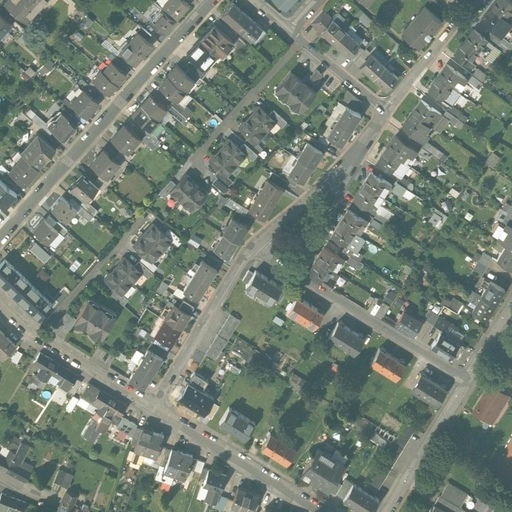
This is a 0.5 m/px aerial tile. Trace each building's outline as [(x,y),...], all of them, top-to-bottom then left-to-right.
[(8,0),(4,5),(25,23),(45,0),(8,0)] [(168,0),(161,9),(162,9),(175,20),(188,6),(181,0),(168,0)] [(294,0),(273,0),(285,11),(294,0)] [(497,0),(491,9),(504,19),(511,11),(511,5),(505,0),(497,0)] [(232,5),(222,16),(231,25),(245,37),(246,36),(251,40),(253,38),(252,38),(260,29),(232,5)] [(0,8),(0,16),(11,25),(14,21),(0,8)] [(424,8),(401,35),(418,49),(441,22),(424,8)] [(162,9),(150,22),(163,34),(175,21),(175,20),(162,9)] [(510,24),(504,19),(491,9),(481,21),(500,36),(510,24)] [(354,16),(358,19),(363,13),(359,10),(354,16)] [(322,11),(310,24),(319,32),(331,18),(322,11)] [(363,13),(358,19),(362,23),(367,17),(363,13)] [(339,14),(321,33),(334,45),(346,32),(352,26),(339,14)] [(0,16),(0,33),(8,24),(10,26),(11,25),(0,16)] [(231,25),(222,16),(218,21),(227,30),(231,25)] [(213,26),(199,42),(214,55),(217,58),(231,41),(213,26)] [(141,28),(137,33),(147,41),(151,37),(141,28)] [(260,29),(252,38),(253,38),(257,42),(265,34),(260,29)] [(473,31),(463,43),(477,54),(484,45),(489,49),(492,45),(473,31)] [(346,32),(334,45),(348,57),(360,44),(346,32)] [(137,33),(128,43),(143,56),(152,46),(147,41),(137,33)] [(250,49),(238,39),(233,45),(244,55),(250,49)] [(199,42),(187,56),(201,69),(214,55),(199,42)] [(128,43),(119,53),(129,62),(134,66),(143,56),(128,43)] [(477,54),(463,43),(454,56),(472,71),(475,67),(470,63),(477,54)] [(397,44),(392,50),(396,53),(401,48),(397,44)] [(401,48),(396,53),(400,57),(405,51),(401,48)] [(361,54),(354,62),(360,68),(366,61),(365,59),(370,53),(365,49),(361,54)] [(357,50),(349,58),(354,62),(361,54),(357,50)] [(111,62),(116,66),(119,61),(115,57),(110,53),(107,58),(111,62)] [(115,57),(119,61),(126,67),(129,62),(119,53),(115,57)] [(366,61),(360,68),(373,80),(385,66),(371,55),(366,61)] [(37,70),(43,75),(54,64),(48,58),(37,70)] [(102,72),(117,85),(126,75),(116,66),(111,62),(102,72)] [(192,64),(188,69),(197,77),(201,73),(192,64)] [(459,94),(466,85),(463,83),(466,79),(446,65),(437,78),(459,94)] [(385,66),(373,80),(386,92),(398,78),(385,66)] [(168,77),(183,91),(192,81),(176,67),(167,77),(168,77)] [(28,68),(24,72),(31,78),(35,73),(28,68)] [(472,77),(482,85),(488,78),(477,70),(472,77)] [(98,87),(107,95),(108,95),(117,85),(102,72),(101,71),(92,81),(98,87)] [(316,72),(310,79),(316,84),(322,76),(316,72)] [(290,74),(275,92),(300,113),(315,94),(290,74)] [(174,101),(176,103),(185,93),(183,91),(168,77),(158,88),(174,101)] [(472,77),(468,82),(478,90),(482,85),(472,77)] [(460,94),(459,94),(437,78),(428,91),(450,107),(451,106),(460,94)] [(98,87),(94,91),(103,99),(107,95),(98,87)] [(84,90),(71,104),(86,118),(99,103),(84,90)] [(357,108),(361,100),(346,93),(342,101),(357,108)] [(141,106),(157,121),(166,110),(150,96),(141,106)] [(174,101),(170,106),(181,115),(184,111),(176,104),(176,103),(174,101)] [(421,101),(412,114),(432,128),(433,129),(438,123),(436,121),(440,115),(421,101)] [(132,117),(144,127),(149,132),(159,122),(157,121),(141,106),(132,117)] [(321,106),(317,110),(323,114),(325,109),(321,106)] [(461,114),(451,106),(450,107),(447,112),(464,124),(467,120),(460,115),(461,114)] [(345,107),(336,122),(351,131),(360,116),(345,107)] [(249,120),(266,135),(276,124),(276,123),(269,117),(259,108),(257,109),(253,113),(254,115),(249,120)] [(269,117),(276,123),(276,124),(282,129),(287,123),(273,111),(269,117)] [(23,129),(31,120),(30,119),(22,112),(14,121),(23,129)] [(52,120),(47,125),(46,126),(52,131),(63,141),(75,126),(67,119),(68,118),(61,112),(55,119),(52,120)] [(46,126),(47,125),(34,114),(30,119),(31,120),(49,136),(52,131),(46,126)] [(432,128),(412,114),(402,127),(422,141),(432,128)] [(249,139),(256,146),(256,145),(266,135),(249,120),(245,124),(243,125),(239,129),(239,131),(249,139)] [(351,131),(336,122),(327,137),(342,147),(351,131)] [(122,149),(126,153),(139,139),(124,126),(112,140),(122,149)] [(144,127),(140,132),(150,141),(154,137),(149,132),(144,127)] [(25,157),(38,169),(55,150),(37,133),(27,144),(29,146),(22,154),(25,157)] [(396,137),(386,150),(401,160),(400,161),(406,165),(415,151),(396,137)] [(244,144),(257,156),(262,151),(256,145),(256,146),(249,139),(244,144)] [(220,152),(236,167),(246,156),(239,150),(229,141),(227,141),(224,145),(224,147),(220,152)] [(442,154),(424,141),(420,147),(430,155),(438,160),(442,154)] [(246,156),(252,162),(257,156),(244,144),(239,150),(246,156)] [(307,144),(298,159),(313,168),(322,153),(307,144)] [(427,160),(430,155),(420,147),(417,152),(422,156),(427,160)] [(122,149),(117,154),(127,163),(132,158),(126,153),(122,149)] [(101,173),(97,178),(106,186),(111,181),(107,177),(118,165),(119,164),(113,159),(103,150),(91,164),(101,173)] [(401,160),(386,150),(377,163),(391,173),(400,161),(401,160)] [(219,172),(226,178),(227,178),(236,167),(220,152),(215,157),(213,157),(209,161),(210,163),(219,172)] [(113,159),(119,164),(118,165),(122,168),(127,163),(117,154),(113,159)] [(283,171),(288,174),(298,159),(293,156),(283,171)] [(25,183),(38,169),(25,157),(10,173),(18,180),(20,179),(25,183)] [(298,159),(288,174),(303,183),(313,168),(298,159)] [(14,185),(18,180),(10,173),(7,170),(2,174),(14,185)] [(214,177),(218,180),(228,189),(233,183),(227,178),(226,178),(219,172),(214,177)] [(272,173),(268,181),(283,190),(287,183),(280,178),(272,173)] [(283,173),(280,178),(287,183),(295,188),(298,183),(283,173)] [(371,173),(362,186),(377,195),(383,186),(388,189),(391,185),(371,173)] [(170,193),(180,203),(195,186),(191,182),(191,180),(187,176),(184,177),(176,185),(170,193)] [(85,201),(86,202),(87,201),(99,188),(93,183),(89,179),(87,181),(83,177),(78,183),(77,182),(71,189),(85,201)] [(97,178),(93,183),(99,188),(102,191),(106,186),(97,178)] [(16,194),(0,180),(0,201),(5,206),(16,194)] [(164,200),(170,193),(176,185),(171,180),(158,194),(164,200)] [(228,189),(218,180),(213,185),(224,195),(230,191),(228,189)] [(268,181),(258,196),(274,205),(283,190),(268,181)] [(396,181),(390,190),(402,197),(407,189),(396,181)] [(195,186),(180,203),(192,213),(207,197),(207,194),(203,191),(200,191),(195,186)] [(377,195),(362,186),(354,200),(374,212),(377,208),(372,205),(377,195)] [(258,196),(249,211),(264,220),(274,205),(258,196)] [(221,197),(218,201),(225,205),(228,201),(221,197)] [(62,198),(52,209),(66,222),(76,210),(62,198)] [(82,207),(93,217),(98,212),(87,201),(86,202),(85,201),(80,206),(82,207)] [(225,205),(218,201),(215,206),(222,210),(225,205)] [(93,217),(82,207),(78,212),(89,222),(93,217)] [(348,210),(339,224),(354,233),(360,224),(365,227),(368,223),(348,210)] [(506,225),(511,228),(511,225),(511,216),(507,213),(502,222),(506,225)] [(58,231),(53,227),(44,219),(33,231),(48,243),(58,231)] [(232,220),(223,234),(238,244),(247,229),(232,220)] [(57,222),(53,227),(58,231),(64,236),(67,232),(57,222)] [(354,233),(339,224),(331,237),(346,247),(351,250),(351,249),(353,246),(348,242),(354,233)] [(133,247),(144,257),(151,263),(152,263),(170,242),(171,241),(165,235),(154,225),(133,247)] [(505,245),(511,249),(511,228),(506,225),(497,240),(505,245)] [(165,235),(171,241),(170,242),(177,248),(183,242),(170,230),(165,235)] [(223,234),(214,250),(229,259),(238,244),(223,234)] [(34,240),(28,248),(44,261),(50,254),(34,240)] [(187,243),(184,247),(191,251),(193,246),(187,243)] [(511,269),(511,266),(511,249),(505,245),(496,260),(511,269)] [(351,250),(346,247),(343,251),(358,261),(362,255),(353,249),(352,250),(351,249),(351,250)] [(342,264),(345,260),(324,248),(316,261),(331,270),(337,261),(342,264)] [(210,257),(214,259),(217,255),(208,250),(205,254),(210,257)] [(478,262),(487,267),(492,258),(483,252),(478,262)] [(144,257),(139,262),(153,274),(157,268),(152,263),(151,263),(144,257)] [(205,264),(215,270),(220,263),(214,259),(210,257),(205,264)] [(115,270),(132,285),(141,274),(142,273),(135,267),(125,258),(123,259),(119,263),(120,265),(115,270)] [(5,260),(0,264),(0,280),(16,295),(28,282),(5,260)] [(325,280),(331,270),(316,261),(308,275),(328,287),(330,283),(325,280)] [(139,262),(135,267),(142,273),(141,274),(147,279),(153,274),(139,262)] [(192,276),(208,286),(217,271),(215,270),(205,264),(201,262),(192,276)] [(481,276),(487,267),(478,262),(472,271),(481,276)] [(42,267),(31,277),(39,285),(49,275),(42,267)] [(106,282),(114,289),(121,296),(122,295),(132,285),(115,270),(111,274),(109,275),(105,279),(106,282)] [(242,282),(247,285),(253,274),(248,271),(242,282)] [(281,288),(255,271),(253,274),(247,285),(245,288),(272,304),(273,301),(280,290),(281,288)] [(187,294),(198,301),(208,286),(192,276),(183,292),(187,294)] [(480,296),(495,305),(504,290),(490,281),(480,296)] [(28,282),(16,295),(39,318),(52,305),(28,282)] [(162,282),(159,286),(166,290),(168,286),(162,282)] [(166,290),(159,286),(156,290),(163,294),(166,290)] [(114,289),(110,294),(124,307),(128,301),(122,295),(121,296),(114,289)] [(285,294),(280,290),(273,301),(278,304),(285,294)] [(389,290),(376,312),(383,316),(396,294),(389,290)] [(486,320),(495,305),(480,296),(471,291),(467,296),(465,295),(463,297),(475,305),(471,311),(486,320)] [(183,301),(194,307),(198,301),(187,294),(183,301)] [(175,305),(189,314),(194,307),(183,301),(173,295),(164,309),(170,312),(175,305)] [(297,297),(287,313),(313,329),(322,313),(297,297)] [(453,298),(448,307),(457,313),(462,303),(453,298)] [(75,320),(76,321),(102,337),(114,317),(87,300),(76,319),(75,320)] [(170,312),(165,320),(180,329),(189,314),(175,305),(170,312)] [(417,319),(403,310),(395,324),(401,328),(413,335),(412,335),(413,335),(422,321),(417,318),(417,319)] [(423,319),(432,324),(438,315),(429,310),(423,319)] [(71,329),(76,321),(75,320),(76,319),(66,313),(58,322),(71,329)] [(230,315),(205,356),(214,362),(240,321),(230,315)] [(441,330),(440,332),(444,335),(447,337),(454,325),(438,315),(432,324),(441,330)] [(165,320),(156,335),(170,344),(180,329),(165,320)] [(364,338),(338,323),(328,338),(354,354),(364,338)] [(132,330),(139,334),(141,330),(135,326),(132,330)] [(0,330),(0,356),(2,358),(15,345),(0,330)] [(136,339),(139,334),(132,330),(129,334),(136,339)] [(152,342),(154,343),(157,338),(147,332),(144,337),(152,342)] [(444,335),(440,332),(431,346),(449,357),(451,354),(458,358),(465,348),(458,344),(460,339),(453,334),(450,339),(447,337),(444,335)] [(236,339),(233,345),(250,356),(254,350),(236,339)] [(152,342),(148,349),(163,358),(167,352),(154,343),(152,342)] [(250,356),(233,345),(229,351),(246,362),(250,356)] [(405,364),(379,348),(370,364),(395,379),(405,364)] [(148,349),(138,364),(154,374),(163,358),(148,349)] [(22,353),(17,350),(11,361),(16,364),(22,353)] [(254,350),(250,356),(267,366),(271,360),(254,350)] [(42,368),(37,376),(42,379),(53,360),(40,352),(34,363),(42,368)] [(118,352),(116,357),(122,361),(125,356),(118,352)] [(267,366),(250,356),(246,362),(264,372),(267,366)] [(53,360),(42,379),(47,382),(51,374),(59,379),(60,379),(66,368),(53,360)] [(154,374),(138,364),(129,379),(144,389),(154,374)] [(60,379),(59,379),(57,383),(68,390),(78,375),(66,368),(60,379)] [(187,382),(178,398),(204,414),(213,398),(201,391),(208,381),(194,372),(188,383),(187,382)] [(446,389),(420,373),(411,389),(436,405),(446,389)] [(310,384),(293,374),(289,380),(307,390),(310,384)] [(39,384),(42,379),(37,376),(35,375),(32,380),(39,384)] [(307,390),(289,380),(286,386),(303,396),(307,390)] [(81,381),(76,390),(82,394),(87,385),(81,381)] [(506,394),(489,384),(472,412),(489,423),(506,394)] [(100,390),(93,401),(102,406),(98,413),(97,414),(101,416),(113,397),(100,390)] [(70,411),(79,399),(73,395),(64,407),(70,411)] [(101,416),(98,422),(95,428),(102,433),(114,413),(120,417),(127,406),(113,397),(101,416)] [(229,408),(219,423),(245,439),(254,423),(229,408)] [(97,414),(98,413),(96,412),(93,419),(98,422),(101,416),(97,414)] [(360,415),(357,421),(374,432),(377,426),(360,415)] [(116,429),(132,438),(136,428),(136,426),(122,418),(116,429)] [(374,432),(357,421),(353,427),(370,438),(374,432)] [(415,429),(405,423),(380,464),(390,470),(415,429)] [(377,426),(374,432),(391,442),(395,436),(377,426)] [(141,430),(136,428),(132,438),(130,445),(135,447),(141,430)] [(142,428),(141,430),(135,447),(134,451),(133,453),(136,454),(133,462),(141,465),(145,455),(153,432),(142,428)] [(164,436),(153,432),(145,455),(155,458),(156,459),(160,447),(164,436)] [(374,432),(370,438),(387,448),(391,442),(374,432)] [(270,433),(260,448),(286,464),(296,449),(270,433)] [(165,449),(160,447),(156,459),(155,458),(153,464),(159,466),(165,449)] [(0,468),(5,471),(11,460),(15,452),(16,450),(13,448),(12,450),(10,450),(6,458),(0,454),(0,468)] [(317,448),(301,474),(327,490),(334,480),(343,464),(317,448)] [(170,450),(164,468),(159,466),(154,480),(170,485),(174,476),(182,453),(171,449),(170,450)] [(170,450),(165,449),(159,466),(164,468),(170,450)] [(15,452),(11,460),(16,463),(20,455),(15,452)] [(193,457),(182,453),(174,476),(184,480),(188,471),(192,459),(193,457)] [(197,461),(192,459),(188,471),(193,473),(194,471),(197,461)] [(16,463),(11,460),(5,471),(19,479),(25,468),(16,463)] [(204,463),(197,461),(194,471),(201,474),(204,463)] [(377,491),(390,470),(380,464),(367,485),(377,491)] [(54,483),(61,486),(66,473),(59,470),(54,483)] [(226,477),(208,471),(202,487),(207,488),(203,499),(215,503),(219,493),(220,493),(226,477)] [(66,473),(61,486),(67,489),(73,476),(66,473)] [(345,479),(341,484),(335,494),(343,499),(352,484),(345,479)] [(334,480),(327,490),(335,495),(335,494),(341,484),(334,480)] [(352,484),(343,499),(363,511),(370,511),(378,500),(352,484)] [(251,511),(257,496),(237,489),(230,508),(242,511),(251,511)] [(60,506),(74,511),(81,511),(82,510),(81,510),(73,506),(77,497),(66,492),(60,506)] [(22,511),(26,503),(1,494),(0,496),(0,511),(22,511)] [(467,511),(439,495),(428,511),(467,511)] [(223,511),(227,500),(220,497),(216,509),(223,511)]
